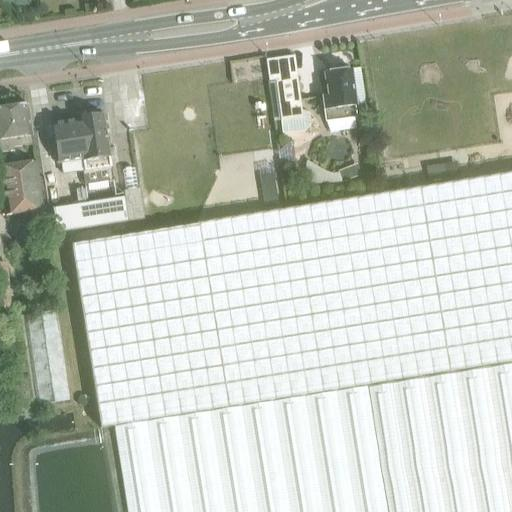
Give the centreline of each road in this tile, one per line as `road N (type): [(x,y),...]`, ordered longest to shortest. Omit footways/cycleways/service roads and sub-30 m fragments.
road 1 (primary): [(129,38),(223,36),(395,0)]
road 2 (primary): [(294,0),(129,38)]
road 3 (primary): [(0,57),(129,38)]
